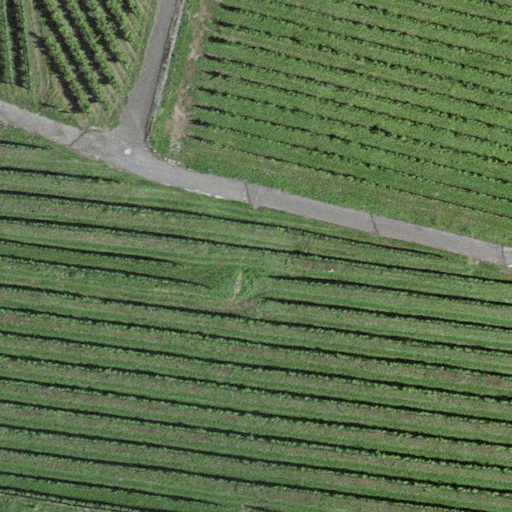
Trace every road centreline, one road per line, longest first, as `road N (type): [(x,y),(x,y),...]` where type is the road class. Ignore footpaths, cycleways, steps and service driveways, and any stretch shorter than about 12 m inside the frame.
road 1 (track): [(0,110),(180,176),(511,255)]
road 2 (track): [(166,0),(130,158)]
